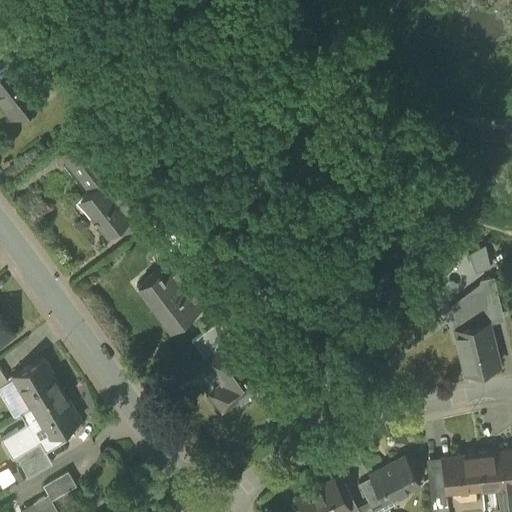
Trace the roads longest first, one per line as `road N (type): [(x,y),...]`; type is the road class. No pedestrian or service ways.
road 1 (residential): [(211,511),(0,223)]
road 2 (residential): [(511,390),(342,433),(216,511)]
